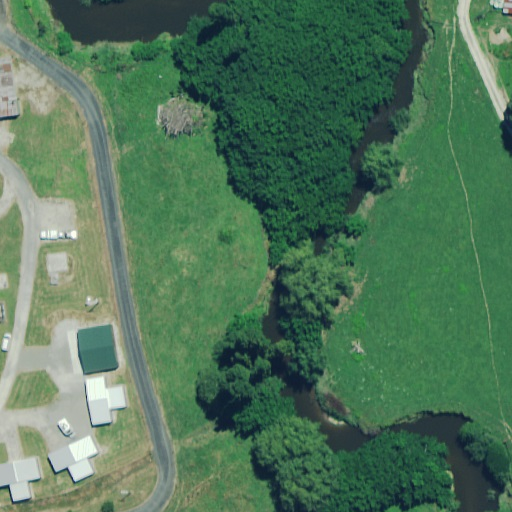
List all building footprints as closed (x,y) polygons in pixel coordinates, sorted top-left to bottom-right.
[(0,118),(21,116),(14,56),(0,58),(0,118)] [(67,270),(66,254),(47,256),(49,272),(67,270)] [(58,274),(48,276),(50,288),(60,286),(58,274)] [(56,322),(48,323),(49,334),(43,335),(47,376),(62,374),(63,374),(65,384),(86,382),(84,358),(93,357),(91,342),(82,343),(80,320),(56,322)] [(44,479),(39,457),(0,465),(0,488),(12,486),(16,502),(33,498),(30,483),(44,479)]
